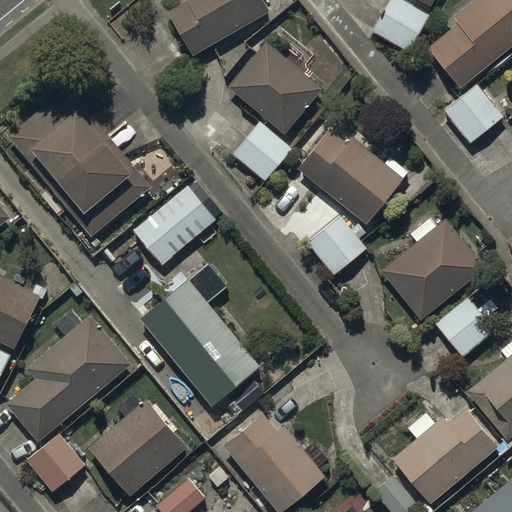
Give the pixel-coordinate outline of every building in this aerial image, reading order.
[(185,0),(170,9),(196,55),(273,12),(266,0),(185,0)] [(433,16),(406,0),(393,0),(374,32),(410,54),(433,16)] [(460,25),(430,48),(463,90),(511,51),(511,0),(479,0),(455,19),(460,25)] [(269,44),(231,89),(288,138),(327,93),(269,44)] [(478,84),(443,112),(471,147),(506,119),(478,84)] [(69,87),(8,136),(28,161),(37,154),(72,197),(64,203),(93,238),(153,190),(69,87)] [(262,120),(232,155),(265,183),(295,149),(262,120)] [(332,127),(299,168),(368,223),(409,172),(393,159),(389,163),(355,135),(350,141),(332,127)] [(191,181),(134,227),(165,264),(221,219),(191,181)] [(0,208),(0,236),(13,225),(0,208)] [(343,216),(310,244),(337,276),(370,248),(343,216)] [(419,242),(384,269),(423,319),(489,269),(448,216),(438,224),(433,217),(412,233),(419,242)] [(34,289),(0,273),(0,341),(17,349),(40,299),(45,302),(51,290),(36,283),(34,289)] [(194,278),(144,319),(216,409),(267,368),(194,278)] [(472,294),(439,322),(468,357),(501,329),(472,294)] [(5,405),(39,445),(134,364),(92,315),(81,323),(71,311),(55,325),(65,337),(27,370),(36,380),(5,405)] [(506,358),(467,390),(508,441),(511,438),(511,341),(500,351),(506,358)] [(0,378),(11,354),(0,348),(0,378)] [(124,418),(88,448),(129,497),(188,449),(166,423),(170,420),(156,403),(150,408),(138,392),(116,410),(124,418)] [(415,438),(392,457),(431,505),(501,448),(466,406),(449,420),(444,414),(435,421),(427,411),(407,428),(415,438)] [(267,415),(227,447),(279,511),(287,511),(330,477),(323,469),(332,462),(318,444),(308,452),(287,426),(280,431),(267,415)] [(62,432),(29,459),(57,492),(89,465),(62,432)] [(397,475),(376,491),(392,511),(418,511),(423,509),(397,475)] [(190,476),(156,503),(162,511),(192,511),(208,499),(190,476)] [(454,511),(511,511),(511,476),(501,485),(494,477),(486,483),(494,492),(469,511),(466,511),(460,504),(453,510),(454,511)]
